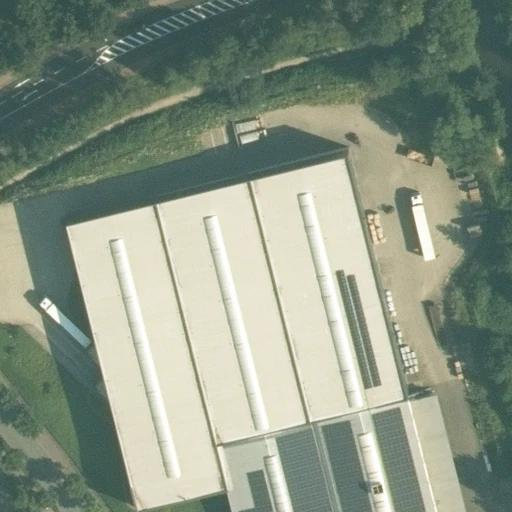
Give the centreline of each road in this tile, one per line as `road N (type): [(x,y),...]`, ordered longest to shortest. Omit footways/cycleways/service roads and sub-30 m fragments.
road 1 (secondary): [(0,111),(78,64),(222,0)]
road 2 (tertiary): [(0,415),(76,511)]
